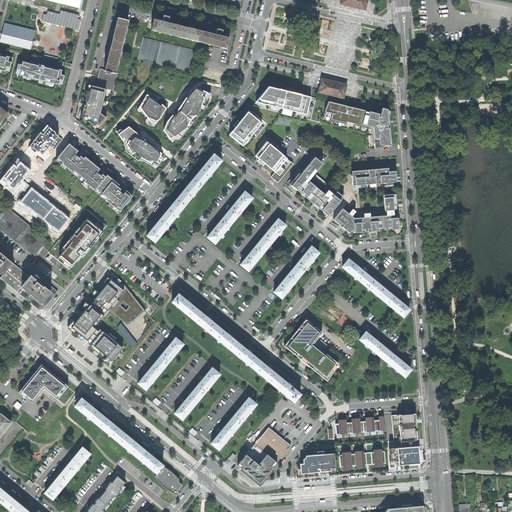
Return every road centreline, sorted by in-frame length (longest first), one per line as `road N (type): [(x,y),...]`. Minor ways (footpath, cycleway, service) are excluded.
road 1 (residential): [(204,477),(253,510),(436,494)]
road 2 (residential): [(216,464),(147,408),(122,401),(43,329)]
road 3 (residential): [(38,334),(204,477)]
road 4 (residential): [(264,347),(123,232)]
road 5 (residential): [(342,248),(205,134)]
road 6 (tertiary): [(439,399),(424,241)]
road 7 (tertiary): [(417,241),(430,399)]
road 8 (tertiary): [(405,85),(417,241)]
road 9 (tertiary): [(402,31),(284,2),(268,8),(264,25)]
road 10 (tertiary): [(424,241),(412,86)]
road 11 (tertiary): [(261,40),(276,56),(405,85)]
road 12 (residential): [(434,472),(284,486)]
road 13 (residential): [(264,347),(342,248)]
road 14 (residential): [(123,232),(43,329)]
road 15 (residential): [(94,0),(64,119)]
